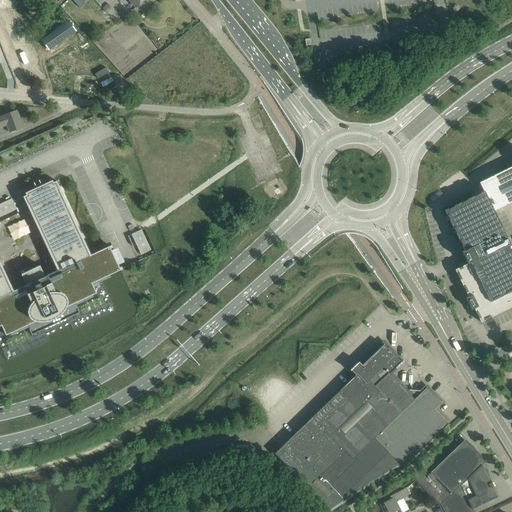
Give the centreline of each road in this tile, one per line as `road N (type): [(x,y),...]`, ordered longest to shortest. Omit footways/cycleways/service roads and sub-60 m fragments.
road 1 (primary): [(0,444),(80,420),(133,391),(299,250)]
road 2 (primary): [(274,232),(127,360),(68,393),(0,414)]
road 3 (unclassified): [(244,103),(205,112),(0,95)]
road 4 (tertiary): [(342,129),(231,2)]
road 5 (tertiary): [(212,0),(289,101)]
